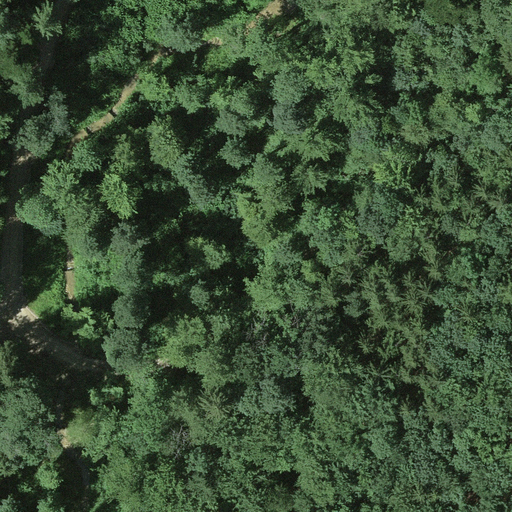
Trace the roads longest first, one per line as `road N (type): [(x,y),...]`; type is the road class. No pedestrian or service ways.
road 1 (track): [(0,308),(79,345),(132,341),(179,308),(271,178),(317,134),(511,44)]
road 2 (track): [(0,269),(47,181),(98,0)]
